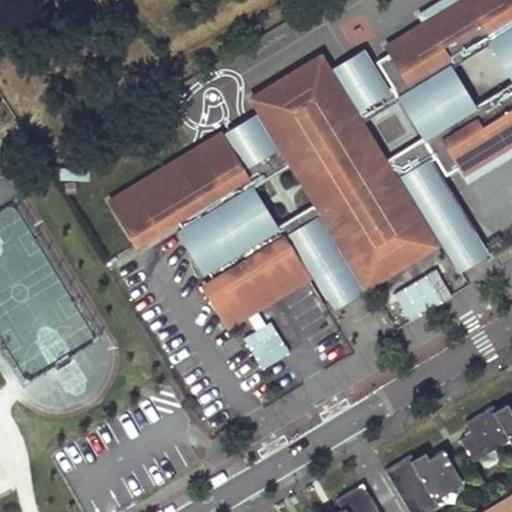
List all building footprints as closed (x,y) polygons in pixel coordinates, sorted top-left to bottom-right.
[(135,243),(175,219),(181,229),(177,231),(202,272),(206,270),(212,279),(202,285),(227,325),(246,314),(255,309),(307,277),(283,238),(276,226),(252,187),(290,163),(314,203),(321,214),(365,287),(435,244),(396,181),(401,178),(430,161),(435,158),(445,175),(460,166),(463,172),(495,153),(499,160),(511,151),(511,0),(442,0),(419,14),(424,22),(387,46),(390,52),(376,61),(391,86),(386,90),(358,107),(353,110),(319,55),(250,98),(277,143),(272,146),(244,163),(239,166),(219,134),(109,201),(135,243)] [(336,71),(358,107),(386,90),(364,53),(336,71)] [(256,119),(227,136),(244,163),(272,146),(256,119)] [(430,161),(401,178),(454,264),(482,247),(430,161)] [(60,178),(87,178),(87,167),(60,168),(60,178)] [(276,226),(283,238),(288,235),(316,218),(321,214),(314,203),(276,226)] [(316,218),(288,235),(327,299),(355,282),(316,218)] [(511,245),(510,243),(493,253),(499,263),(511,255),(511,245)] [(392,294),(409,321),(451,295),(434,268),(392,294)] [(264,324),(255,309),(246,314),(255,330),(242,337),(261,369),(288,353),(269,321),(264,324)] [(493,405),(465,422),(471,433),(460,439),(473,461),(510,440),(511,443),(511,408),(510,409),(506,403),(495,409),(493,405)] [(411,454),(385,470),(409,511),(426,511),(439,505),(435,499),(463,482),(443,449),(429,458),(424,451),(413,458),(411,454)] [(379,511),(363,483),(336,499),(343,510),(338,511),(328,511),(327,510),(322,511),(379,511)] [(511,511),(511,492),(479,511),(511,511)]
